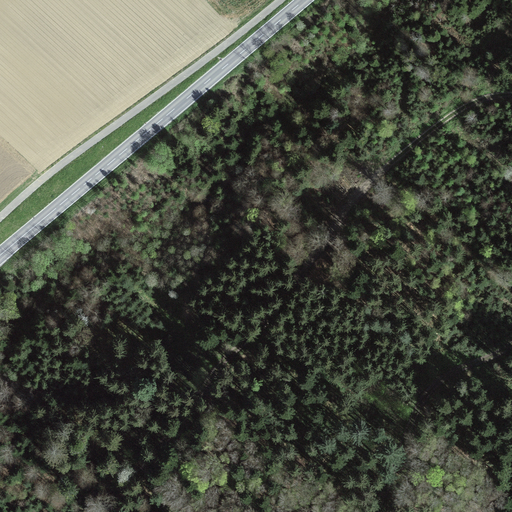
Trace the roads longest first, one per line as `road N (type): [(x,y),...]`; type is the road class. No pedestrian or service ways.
road 1 (track): [(83,511),(187,404),(357,193),(457,111),(511,94)]
road 2 (secondary): [(0,255),(303,0)]
road 3 (track): [(280,0),(0,218)]
road 4 (track): [(511,343),(455,367),(425,391),(375,511)]
